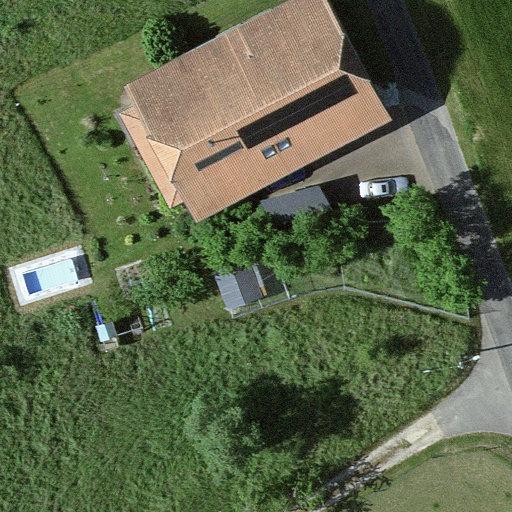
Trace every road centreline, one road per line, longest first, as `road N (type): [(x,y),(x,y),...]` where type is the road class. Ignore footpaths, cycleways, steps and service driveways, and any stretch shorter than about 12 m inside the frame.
road 1 (tertiary): [(380,0),(511,351)]
road 2 (track): [(511,377),(304,511)]
